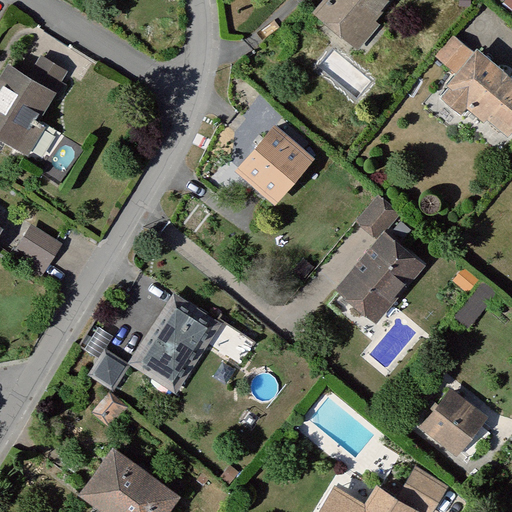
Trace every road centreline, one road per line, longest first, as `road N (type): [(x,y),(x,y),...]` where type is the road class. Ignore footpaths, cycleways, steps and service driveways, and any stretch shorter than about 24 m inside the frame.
road 1 (residential): [(21,406),(197,102)]
road 2 (residential): [(36,0),(197,102)]
